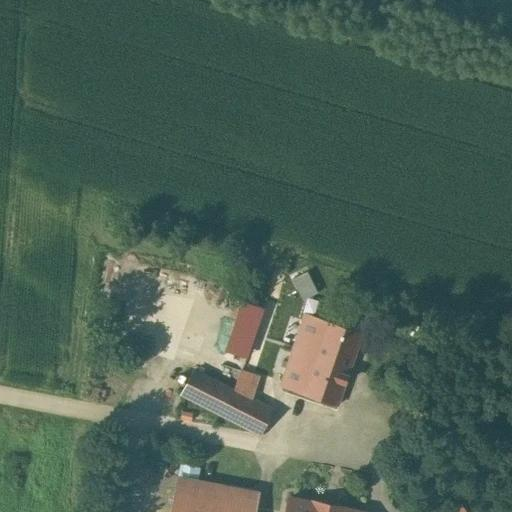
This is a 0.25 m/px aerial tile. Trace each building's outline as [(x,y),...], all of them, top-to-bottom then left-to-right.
[(105,249),(108,228),(89,226),(87,247),(105,249)] [(101,310),(107,285),(38,269),(33,294),(101,310)] [(361,335),(305,317),(282,385),(337,404),(361,335)] [(274,410),(194,369),(181,395),(260,436),(274,410)] [(254,511),(259,490),(177,474),(169,511),(254,511)] [(361,511),(351,511),(290,500),(290,497),(289,497),(286,511),(363,511),(362,511),(361,511)]
